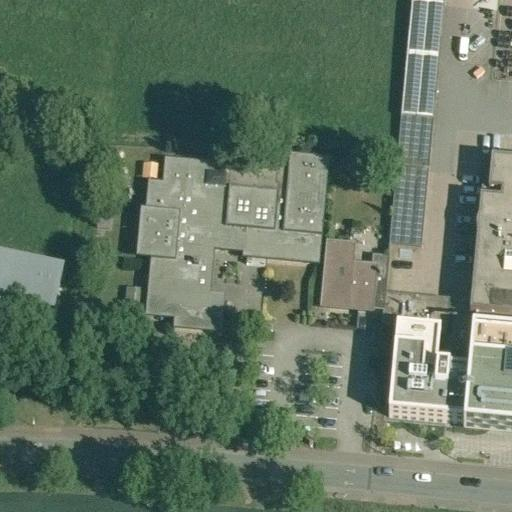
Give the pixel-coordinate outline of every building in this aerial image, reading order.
[(444,6),(412,3),(402,118),(434,121),(444,6)] [(434,121),(402,118),(397,169),(429,172),(434,121)] [(511,163),(492,162),(492,163),(490,163),(475,337),(474,337),(472,367),(460,366),(460,365),(460,363),(459,360),(458,357),(457,355),(455,353),(451,350),(447,348),(440,347),(442,334),(400,330),(395,375),(393,375),(390,419),(511,429),(511,163)] [(280,177),(171,167),(169,192),(155,190),(153,210),(158,211),(157,219),(146,218),(143,258),(157,259),(152,317),(180,319),(179,329),(218,332),(221,302),(208,301),(213,251),(267,255),(267,260),(316,264),(318,244),(313,244),(314,235),(319,235),(325,168),(281,163),(280,177)] [(429,172),(397,169),(390,248),(422,251),(429,172)] [(372,273),(348,271),(349,252),(330,250),(326,290),(332,291),(330,310),(359,313),(360,303),(369,304),(372,273)] [(63,272),(0,258),(0,303),(54,315),(63,272)] [(389,261),(373,259),(372,273),(369,304),(368,313),(384,315),(385,296),(389,261)] [(450,302),(385,296),(384,315),(382,328),(400,330),(442,334),(447,335),(450,302)]
